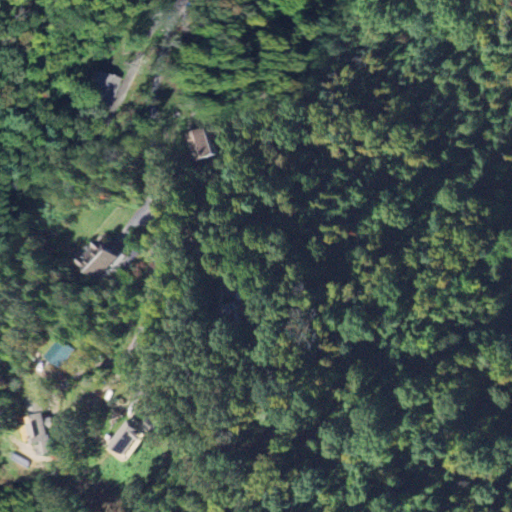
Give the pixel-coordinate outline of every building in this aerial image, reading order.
[(111,110),(121,80),(96,71),(86,101),(111,110)] [(196,163),(221,157),(215,128),(189,134),(196,163)] [(83,263),(102,281),(126,256),(107,238),(83,263)] [(52,359),(66,370),(81,351),(67,340),(52,359)] [(151,432),(136,422),(119,447),(134,457),(151,432)]
